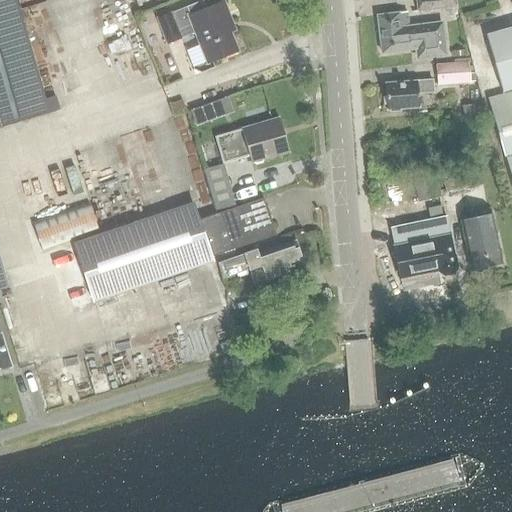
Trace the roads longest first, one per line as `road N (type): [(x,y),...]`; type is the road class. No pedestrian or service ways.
road 1 (unclassified): [(0,437),(355,318)]
road 2 (tertiary): [(355,318),(329,0)]
road 3 (tertiary): [(371,511),(355,318)]
road 4 (unclassified): [(355,318),(511,301)]
